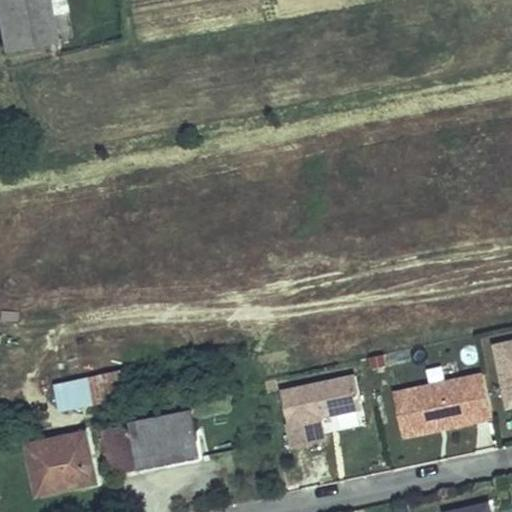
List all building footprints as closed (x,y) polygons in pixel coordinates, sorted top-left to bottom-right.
[(47,0),(0,0),(0,44),(2,54),(56,43),(51,16),(47,0)] [(65,0),(47,0),(51,16),(68,13),(65,0)] [(511,342),(492,347),(506,412),(511,410),(511,342)] [(372,369),(386,366),(384,355),(369,358),(372,369)] [(132,394),(126,367),(56,382),(62,409),(132,394)] [(363,408),(356,376),(281,392),(293,448),(325,441),(320,417),(363,408)] [(483,377),(394,396),(403,440),(493,421),(483,377)] [(223,411),(220,395),(186,402),(188,414),(192,414),(192,417),(223,411)] [(201,460),(192,417),(192,414),(188,414),(101,431),(110,478),(201,460)] [(87,432),(23,446),(28,471),(36,470),(42,498),(98,486),(87,432)] [(36,470),(28,471),(35,500),(42,498),(36,470)]
